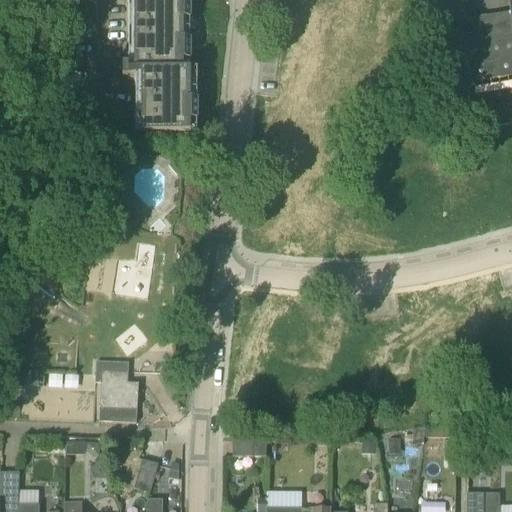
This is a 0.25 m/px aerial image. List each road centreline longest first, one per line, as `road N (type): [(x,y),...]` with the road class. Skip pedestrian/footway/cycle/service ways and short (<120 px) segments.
road 1 (residential): [(218,272),(359,279),(511,248)]
road 2 (residential): [(218,272),(247,0)]
road 3 (residential): [(199,511),(218,272)]
